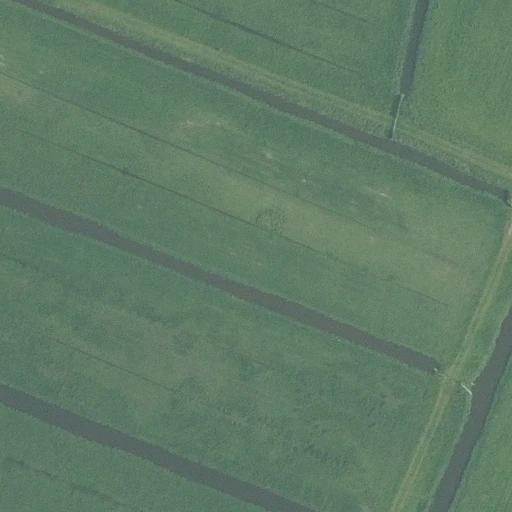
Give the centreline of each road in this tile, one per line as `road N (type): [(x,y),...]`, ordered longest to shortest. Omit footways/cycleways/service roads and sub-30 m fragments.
road 1 (track): [(87,0),(511,177)]
road 2 (track): [(400,511),(511,234)]
